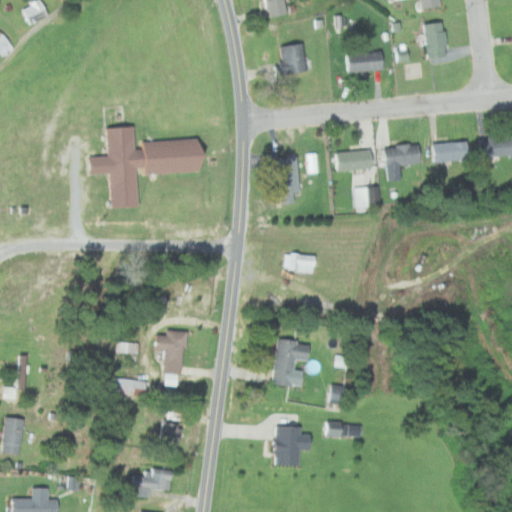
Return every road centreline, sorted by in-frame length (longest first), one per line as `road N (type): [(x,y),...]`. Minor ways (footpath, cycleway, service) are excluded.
road 1 (tertiary): [(204,511),(245,161),(226,0)]
road 2 (residential): [(245,120),(511,97)]
road 3 (residential): [(0,254),(73,243),(238,248)]
